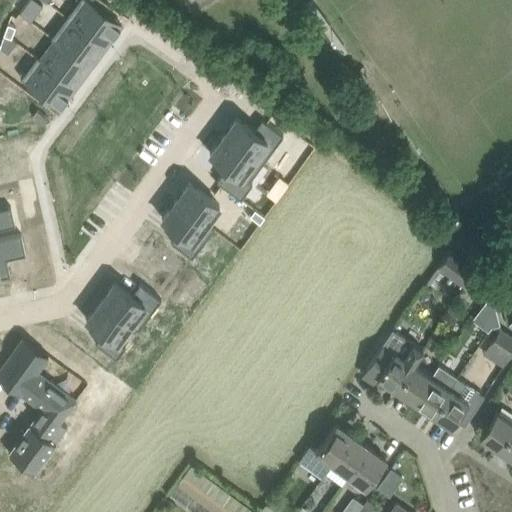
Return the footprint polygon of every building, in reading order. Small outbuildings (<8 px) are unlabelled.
[(89,0),(77,0),(66,15),(106,44),(121,23),(89,0)] [(66,15),(50,36),(54,39),(55,38),(90,64),(106,44),(66,15)] [(3,34),(11,37),(15,25),(8,22),(3,34)] [(40,57),(40,58),(75,85),(90,64),(55,38),(54,39),(40,57)] [(37,54),(20,76),(60,106),(75,85),(40,58),(40,57),(37,54)] [(237,116),(223,134),(261,163),(283,134),(262,118),(254,129),(237,116)] [(223,134),(209,152),(227,165),(216,179),(241,198),(252,182),(249,180),(261,163),(223,134)] [(189,181),(175,199),(206,222),(206,221),(219,203),(189,181)] [(175,199),(162,217),(179,230),(171,240),(192,256),(214,226),(206,221),(206,222),(175,199)] [(0,226),(15,223),(11,205),(0,207),(0,226)] [(264,215),(255,208),(250,214),(259,222),(264,215)] [(0,275),(10,274),(6,257),(25,253),(21,232),(0,236),(0,275)] [(476,269),(450,249),(437,266),(463,285),(470,275),(470,276),(476,269)] [(486,276),(476,269),(471,276),(481,283),(474,292),(485,300),(491,292),(489,282),(488,277),(486,276)] [(114,279),(100,299),(135,325),(134,326),(138,329),(161,298),(140,282),(132,293),(114,279)] [(100,299),(86,318),(103,331),(95,342),(116,358),(125,346),(121,343),(134,326),(135,325),(100,299)] [(496,311),(488,313),(491,325),(499,323),(496,311)] [(494,336),(489,344),(508,356),(511,350),(511,334),(501,327),(499,323),(491,325),(494,336)] [(396,389),(413,363),(422,348),(392,328),(376,351),(365,368),(396,389)] [(22,335),(0,364),(0,376),(30,399),(42,407),(9,451),(34,470),(46,454),(67,426),(59,420),(77,397),(38,368),(48,354),(22,335)] [(414,401),(431,375),(413,363),(396,389),(414,401)] [(431,375),(414,401),(432,413),(449,387),(457,376),(439,364),(431,375)] [(457,376),(449,387),(432,413),(451,425),(455,419),(464,425),(484,395),(457,376)] [(498,448),(511,426),(511,419),(508,417),(499,411),(497,409),(491,419),(479,435),(498,448)] [(332,462),(353,434),(336,421),(324,438),(316,448),(309,443),(298,458),(298,459),(322,475),(332,462)] [(511,426),(498,448),(511,457),(511,426)] [(349,474),(369,446),(353,434),(332,462),(349,474)] [(369,446),(349,474),(366,487),(386,459),(369,446)] [(252,511),(253,511),(191,464),(180,477),(182,478),(177,484),(214,511),(252,511)] [(368,511),(370,510),(375,503),(366,497),(355,511),(368,511)] [(275,511),(274,511),(275,509),(266,503),(265,502),(260,508),(257,511),(275,511)] [(411,511),(396,502),(389,511),(411,511)]
